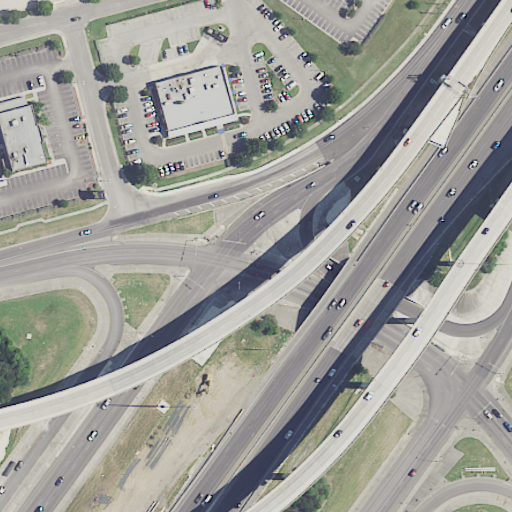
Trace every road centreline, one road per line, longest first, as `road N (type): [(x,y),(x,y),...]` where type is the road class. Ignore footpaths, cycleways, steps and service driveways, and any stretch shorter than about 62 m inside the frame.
road 1 (motorway): [(506,0),(372,185),(280,276),(153,361),(0,417)]
road 2 (secondary): [(434,37),(368,107),(261,177),(0,254)]
road 3 (motorway): [(240,511),(325,433),(511,175)]
road 4 (secondary): [(277,203),(222,250),(32,511)]
road 5 (secondary): [(341,163),(314,201),(308,228),(327,267),(453,330),(494,324),(511,304)]
road 6 (secondary): [(0,501),(117,327),(101,282),(49,264)]
road 7 (secondary): [(470,389),(360,309),(215,259)]
road 8 (motorway): [(511,59),(361,269)]
road 9 (secondary): [(215,259),(129,250),(0,274)]
road 10 (motorway): [(391,283),(511,114)]
road 11 (motorway): [(307,344),(186,511)]
road 12 (motorway): [(227,511),(341,352)]
road 13 (secondary): [(454,24),(389,114),(341,163)]
road 14 (secondary): [(379,511),(470,389)]
